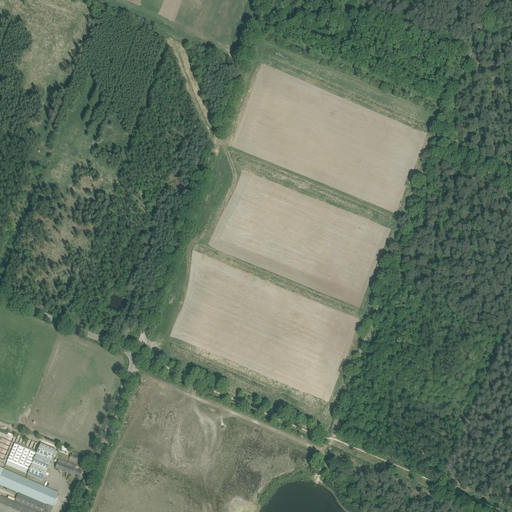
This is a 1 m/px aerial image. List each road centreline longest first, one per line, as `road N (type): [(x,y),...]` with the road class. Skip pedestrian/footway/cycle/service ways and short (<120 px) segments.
road 1 (unclassified): [(76,511),(133,352),(0,293)]
road 2 (track): [(133,352),(325,439)]
